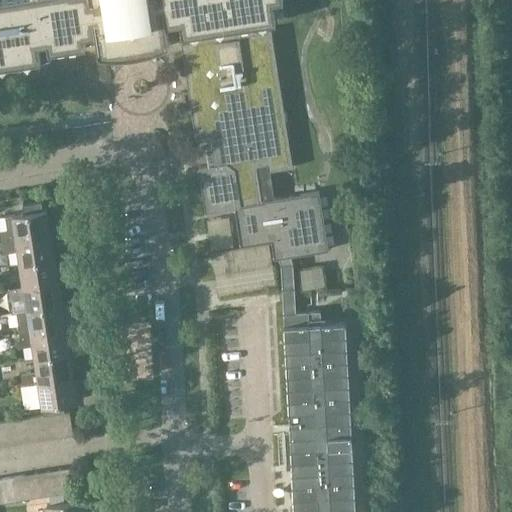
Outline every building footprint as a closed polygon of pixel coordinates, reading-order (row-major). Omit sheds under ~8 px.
[(0,0),(0,68),(11,69),(17,68),(23,67),(29,66),(41,63),(46,60),(50,59),(49,48),(83,43),(84,42),(83,32),(88,32),(94,31),(97,52),(102,52),(111,53),(113,53),(121,53),(124,53),(143,50),(145,49),(153,47),(156,46),(163,43),(166,41),(167,41),(166,31),(174,29),(176,29),(180,28),(181,33),(185,32),(186,40),(254,29),(252,20),(274,16),(271,0),(0,0)] [(183,40),(180,41),(181,50),(186,80),(191,112),(195,138),(199,137),(207,136),(208,144),(204,145),(207,165),(198,166),(199,177),(205,211),(234,207),(240,245),(267,240),(270,240),(273,255),(276,255),(278,255),(289,253),(294,252),(326,247),(317,189),(272,196),(267,168),(291,164),(269,27),(254,29),(186,40),(183,40)] [(0,228),(0,239),(48,231),(44,207),(10,212),(12,226),(0,228)] [(227,216),(205,219),(208,233),(209,238),(210,249),(232,246),(227,216)] [(16,249),(18,261),(52,255),(48,231),(0,239),(0,251),(16,249)] [(232,246),(210,249),(212,260),(213,266),(214,273),(271,264),(267,240),(240,245),(232,246)] [(278,255),(276,255),(279,263),(281,300),(282,307),(288,424),(289,433),(292,511),(354,511),(344,321),(320,322),(319,310),(295,311),(292,262),(289,253),(278,255)] [(52,255),(18,261),(21,284),(56,279),(52,255)] [(56,279),(21,284),(7,287),(9,299),(23,296),(25,308),(60,303),(56,279)] [(63,326),(60,303),(25,308),(15,310),(19,333),(63,326)] [(31,343),(33,356),(67,350),(63,326),(19,333),(14,334),(16,345),(31,343)] [(71,374),(67,350),(33,356),(35,368),(20,370),(22,382),(36,379),(71,374)] [(75,398),(71,374),(36,379),(42,413),(43,413),(56,411),(63,410),(61,401),(75,398)] [(56,411),(60,435),(72,433),(68,409),(63,410),(56,411)] [(47,437),(60,435),(56,411),(43,413),(47,437)] [(42,413),(31,415),(35,439),(47,437),(43,413),(42,413)] [(31,415),(19,417),(23,441),(35,439),(31,415)] [(19,417),(7,418),(11,443),(23,441),(19,417)] [(0,444),(11,443),(7,418),(0,419),(0,444)] [(71,464),(58,466),(62,489),(75,487),(71,464)] [(58,466),(46,468),(50,491),(62,489),(58,466)] [(46,468),(34,470),(38,493),(50,491),(46,468)] [(34,470),(22,472),(26,495),(38,493),(34,470)] [(22,472),(10,474),(13,497),(26,495),(22,472)] [(10,474),(0,475),(0,489),(1,499),(13,497),(10,474)] [(81,511),(79,497),(45,502),(46,511),(81,511)]
